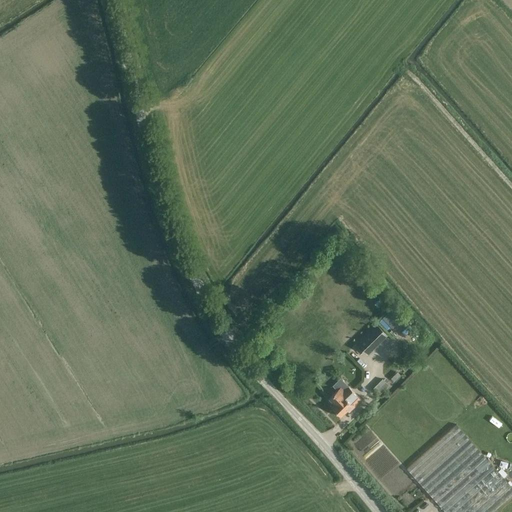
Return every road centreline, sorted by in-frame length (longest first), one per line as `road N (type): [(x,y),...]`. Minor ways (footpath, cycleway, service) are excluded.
road 1 (tertiary): [(378,511),(217,323),(155,180),(108,0)]
road 2 (track): [(511,185),(410,71)]
